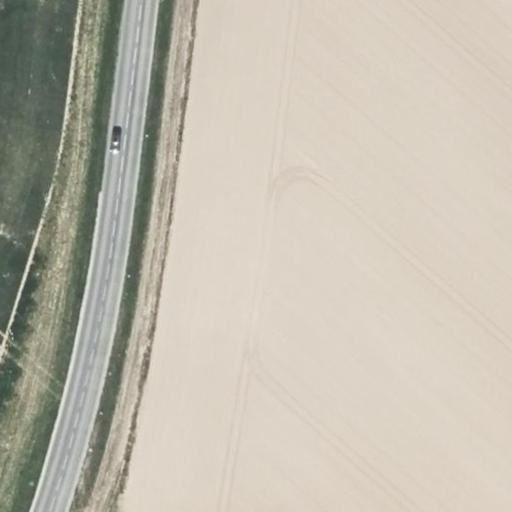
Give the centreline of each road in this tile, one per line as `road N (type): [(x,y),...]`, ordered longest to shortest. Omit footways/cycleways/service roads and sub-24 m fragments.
road 1 (track): [(91,511),(148,310),(182,0)]
road 2 (secondary): [(50,511),(87,378),(140,0)]
road 3 (track): [(96,0),(57,298),(0,505)]
